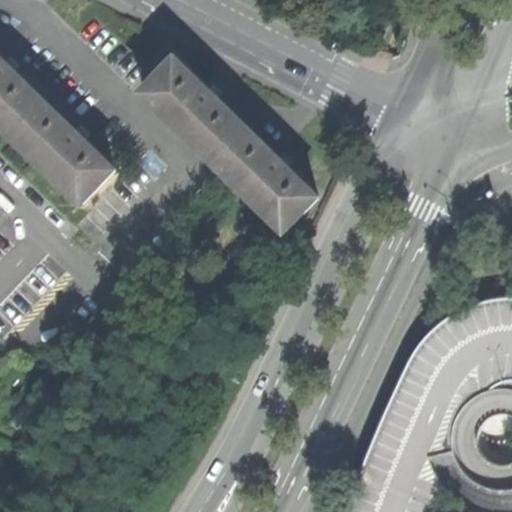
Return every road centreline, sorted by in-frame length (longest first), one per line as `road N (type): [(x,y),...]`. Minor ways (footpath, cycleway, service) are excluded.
road 1 (primary): [(412,120),(211,511)]
road 2 (primary): [(281,511),(452,143)]
road 3 (residential): [(244,34),(229,65),(236,90),(258,113),(291,124),(309,112),(329,78)]
road 4 (residential): [(0,185),(127,307)]
road 5 (primary): [(466,0),(412,120)]
